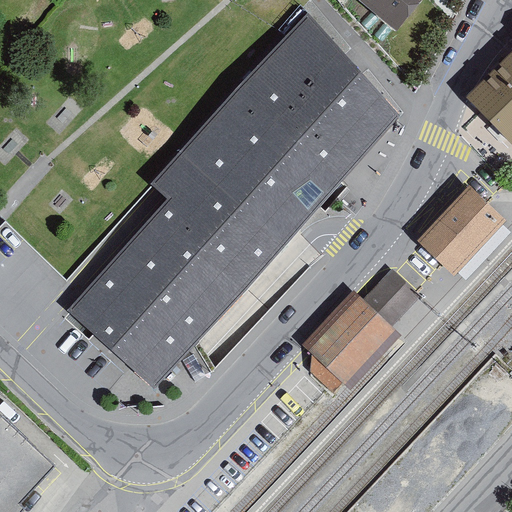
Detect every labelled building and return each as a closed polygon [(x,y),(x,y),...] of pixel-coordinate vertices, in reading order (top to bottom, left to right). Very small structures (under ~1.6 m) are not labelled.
[(359,0),(392,29),(418,0),(359,0)] [(178,199),(73,313),(154,388),(166,375),(285,246),(343,183),(338,178),(332,173),(391,109),(307,33),(189,160),(165,186),(178,199)] [(511,63),(474,101),(511,140),(511,63)] [(496,222),(462,189),(416,235),(451,269),(496,222)] [(392,271),(360,304),(384,327),(416,295),(392,271)] [(384,327),(360,304),(314,353),(312,372),(334,391),(389,333),(384,327)] [(0,420),(0,511),(10,511),(51,467),(0,420)]
